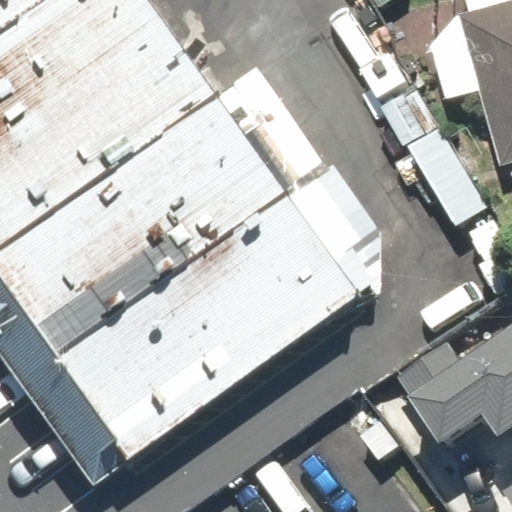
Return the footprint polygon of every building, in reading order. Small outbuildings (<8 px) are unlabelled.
[(0,0),(0,294),(123,464),(359,294),(139,0),(0,0)] [(369,0),(382,21),(417,0),(369,0)] [(511,8),(470,18),(506,168),(511,166),(511,8)] [(420,93),(387,115),(463,229),(496,207),(420,93)] [(460,342),(409,377),(454,442),(494,414),(511,440),(511,338),(475,364),(460,342)]
